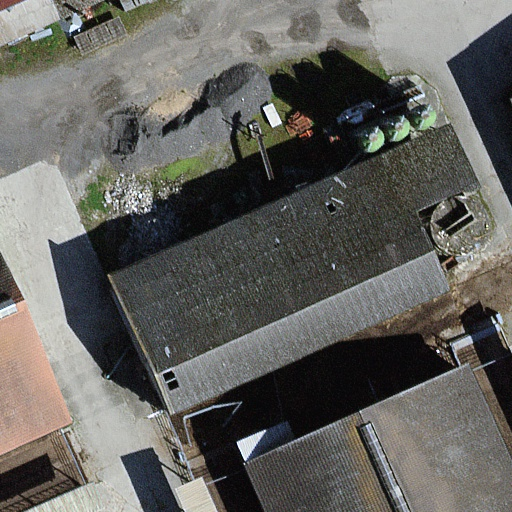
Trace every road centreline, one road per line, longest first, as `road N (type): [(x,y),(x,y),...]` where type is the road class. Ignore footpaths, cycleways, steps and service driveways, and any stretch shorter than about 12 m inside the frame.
road 1 (track): [(137,511),(0,127)]
road 2 (track): [(0,95),(50,70),(263,16)]
road 3 (track): [(436,0),(511,177)]
road 4 (track): [(249,0),(263,16),(321,16),(390,0)]
